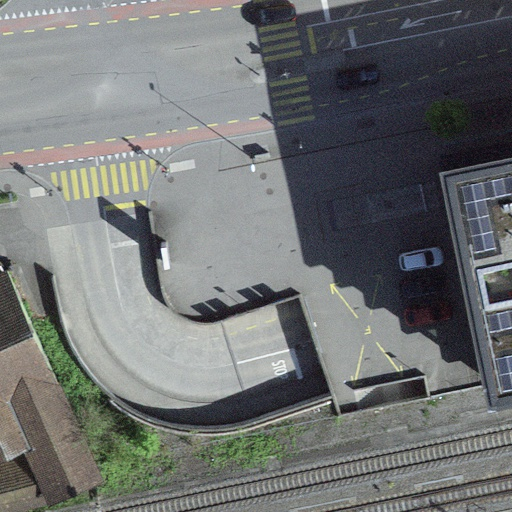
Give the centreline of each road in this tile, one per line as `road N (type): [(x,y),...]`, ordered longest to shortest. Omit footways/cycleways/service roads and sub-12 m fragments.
road 1 (primary): [(121,77),(511,1)]
road 2 (primary): [(0,97),(121,77)]
